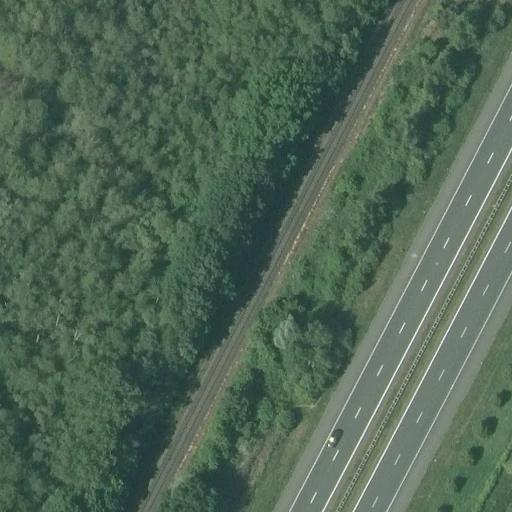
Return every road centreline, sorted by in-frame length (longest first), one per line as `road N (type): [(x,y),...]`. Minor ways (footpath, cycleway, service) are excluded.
road 1 (motorway): [(511,113),(305,511)]
road 2 (motorway): [(368,511),(511,235)]
